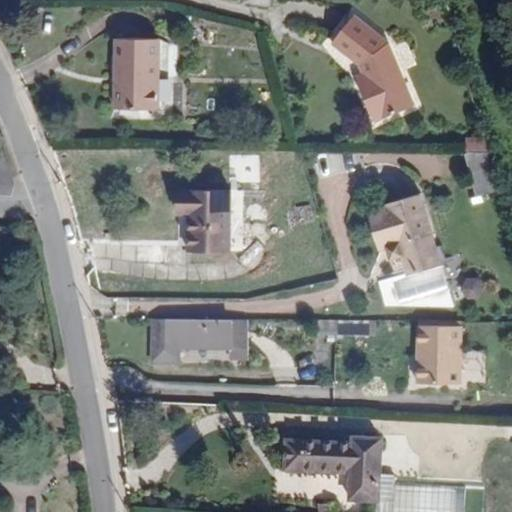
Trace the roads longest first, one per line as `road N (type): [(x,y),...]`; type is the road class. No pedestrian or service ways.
road 1 (residential): [(45,204),(103,511)]
road 2 (residential): [(0,82),(45,204)]
